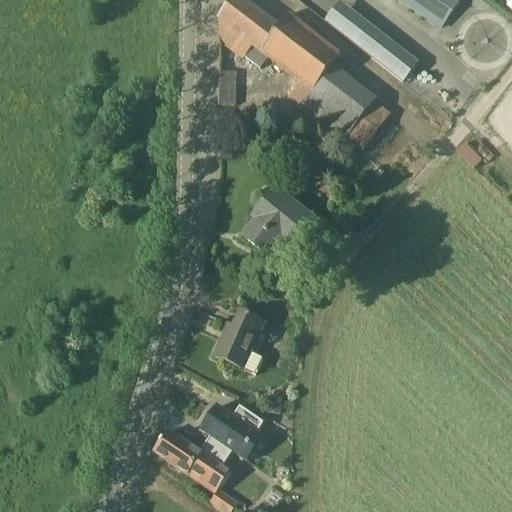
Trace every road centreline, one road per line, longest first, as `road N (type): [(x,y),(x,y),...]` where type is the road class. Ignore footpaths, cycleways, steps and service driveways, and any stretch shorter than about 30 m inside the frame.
road 1 (unclassified): [(113,511),(190,261),(196,0)]
road 2 (track): [(511,70),(314,295),(304,511)]
